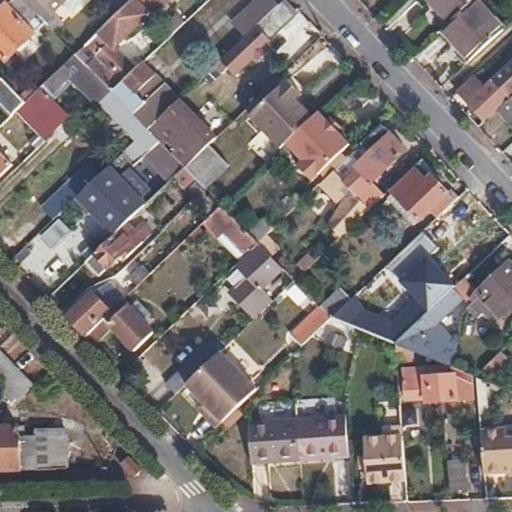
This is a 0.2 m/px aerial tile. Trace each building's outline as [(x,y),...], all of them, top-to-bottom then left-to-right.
[(35,31),(27,24),(38,14),(24,0),(11,0),(8,4),(6,2),(0,7),(0,50),(7,57),(35,31)] [(41,17),(59,0),(24,0),(38,14),(41,17)] [(130,0),(75,53),(112,91),(138,66),(116,44),(148,13),(152,16),(168,0),(130,0)] [(258,25),(279,5),(274,0),(257,0),(245,12),(258,25)] [(432,0),(448,18),(440,26),(467,56),(502,25),(480,0),(432,0)] [(272,41),(298,15),(283,1),(279,5),(258,25),(272,41)] [(272,41),(258,25),(222,60),(236,75),(255,57),(260,61),(269,53),(265,48),(272,41)] [(165,77),(187,57),(171,39),(148,59),(165,77)] [(112,91),(75,53),(45,82),(54,90),(72,73),(102,104),(132,134),(149,150),(160,139),(149,129),(112,91)] [(511,61),(486,86),(475,74),(459,88),(487,117),(501,104),(511,93),(511,61)] [(179,101),(181,100),(143,62),(138,66),(112,91),(149,129),(179,101)] [(277,81),(263,94),(267,99),(289,79),(284,74),(277,81)] [(26,100),(2,75),(0,77),(0,100),(12,113),(14,112),(26,100)] [(302,93),(289,79),(267,99),(251,115),(282,147),(287,143),(314,117),(297,99),(302,93)] [(54,90),(45,82),(26,100),(14,112),(34,135),(38,139),(70,107),(54,90)] [(511,93),(501,104),(511,119),(511,93)] [(191,124),(197,119),(179,101),(149,129),(160,139),(163,143),(168,139),(185,156),(180,160),(187,166),(210,143),(191,124)] [(299,166),(313,180),(321,172),(343,152),(351,144),(339,131),(343,128),(333,116),(328,121),(320,111),(314,117),(287,143),(304,160),(299,166)] [(34,135),(14,112),(12,113),(0,125),(0,154),(6,161),(34,135)] [(374,181),(408,148),(384,124),(381,126),(348,158),(342,163),(326,178),(324,181),(329,185),(329,191),(339,201),(345,201),(339,211),(332,225),(339,231),(337,234),(340,237),(386,193),(374,181)] [(10,175),(43,144),(38,139),(34,135),(6,161),(1,166),(10,175)] [(343,152),(321,172),(326,178),(342,163),(348,158),(343,152)] [(457,197),(423,161),(394,189),(421,217),(432,209),(439,215),(457,197)] [(148,203),(112,166),(95,182),(88,189),(79,197),(115,235),(128,222),(148,203)] [(79,197),(88,189),(95,182),(81,169),(42,207),(54,220),(79,197)] [(196,194),(203,186),(199,183),(192,190),(196,194)] [(200,197),(207,190),(203,186),(196,194),(200,197)] [(457,243),(482,221),(457,197),(439,215),(450,227),(446,229),(457,243)] [(260,241),(223,203),(210,215),(205,219),(219,235),(226,229),(248,253),(253,248),(260,241)] [(128,255),(145,240),(143,238),(153,230),(145,221),(135,230),(128,222),(115,235),(88,260),(101,273),(124,252),(128,255)] [(196,238),(205,230),(200,224),(191,233),(196,238)] [(475,243),(483,251),(502,233),(494,225),(475,243)] [(248,253),(226,229),(219,235),(238,255),(228,265),(231,269),(248,253)] [(284,245),(271,231),(260,241),(274,256),(284,245)] [(274,256),(260,241),(253,248),(254,251),(240,264),(249,274),(240,282),(233,289),(258,316),(275,299),(262,288),(284,266),(274,256)] [(484,297),(500,317),(511,305),(511,262),(511,261),(492,278),(479,290),(475,294),(478,297),(480,300),(484,297)] [(240,282),(249,274),(240,264),(231,273),(240,282)] [(134,298),(147,284),(142,280),(129,293),(134,298)] [(286,290),(300,307),(310,298),(295,282),(286,290)] [(115,301),(100,286),(93,292),(108,307),(115,301)] [(440,322),(466,297),(455,287),(430,311),(440,322)] [(108,307),(93,292),(67,316),(83,332),(109,308),(108,307)] [(399,325),(347,304),(333,317),(365,330),(397,343),(410,330),(430,311),(422,302),(399,325)] [(155,331),(128,303),(109,321),(104,316),(85,334),(95,345),(113,328),(135,350),(155,331)] [(323,309),(291,327),(300,343),(333,325),(323,309)] [(430,311),(410,330),(424,336),(440,322),(430,311)] [(449,363),(454,350),(424,336),(410,330),(397,343),(404,345),(411,348),(422,352),(448,363),(449,363)] [(166,336),(143,354),(155,371),(179,352),(166,336)] [(216,355),(225,346),(216,336),(167,382),(177,393),(181,388),(216,355)] [(0,348),(0,389),(15,405),(16,405),(36,386),(0,348)] [(422,364),(422,352),(411,348),(412,364),(422,364)] [(496,371),(510,359),(502,350),(485,367),(487,369),(496,371)] [(253,393),(216,355),(181,388),(205,412),(199,417),(212,431),(218,426),(225,419),(253,393)] [(410,371),(411,402),(432,402),(432,405),(463,405),(463,379),(457,378),(456,375),(456,372),(456,370),(410,371)] [(352,430),(352,415),(255,418),(256,459),(354,457),(352,430)] [(21,469),(20,439),(20,427),(2,427),(2,422),(0,422),(0,469),(8,469),(21,469)] [(69,467),(67,428),(35,429),(35,438),(20,439),(21,469),(69,467)] [(511,470),(511,439),(506,440),(505,431),(484,432),(486,472),(508,471),(511,470)] [(408,480),(407,436),(369,437),(369,452),(362,452),(364,469),(370,469),(370,480),(408,480)] [(154,511),(173,511),(184,499),(130,457),(122,467),(114,460),(104,473),(154,511)] [(467,460),(449,461),(452,495),(470,494),(467,460)]
